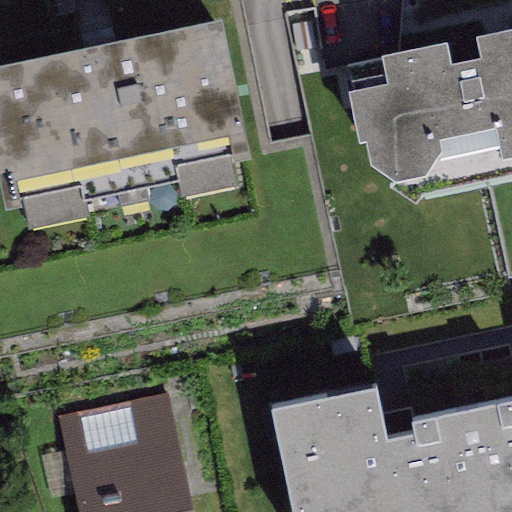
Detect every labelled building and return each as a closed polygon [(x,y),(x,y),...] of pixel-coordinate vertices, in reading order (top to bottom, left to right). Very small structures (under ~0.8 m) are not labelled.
[(220,35),(0,79),(0,206),(5,231),(25,227),(28,244),(89,232),(87,218),(177,199),(180,214),(235,202),(231,183),(250,179),(220,35)] [(447,60),(339,81),(357,162),(364,160),(369,186),(392,199),(389,206),(413,223),(420,211),(511,191),(511,48),(473,56),(476,67),(449,74),(447,60)] [(190,511),(166,400),(54,425),(72,511),(190,511)] [(476,511),(461,434),(413,443),(407,413),(376,419),(374,409),(271,430),(288,511),(476,511)] [(511,511),(511,422),(461,434),(476,511),(511,511)]
